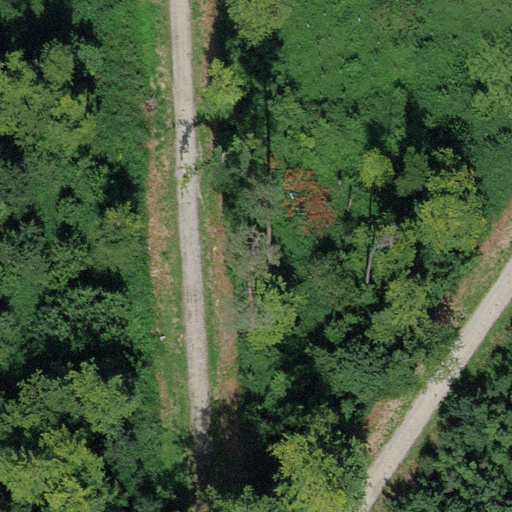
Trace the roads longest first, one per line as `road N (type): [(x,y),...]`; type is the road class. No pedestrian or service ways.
road 1 (track): [(169,0),(200,511)]
road 2 (track): [(363,511),(511,293)]
